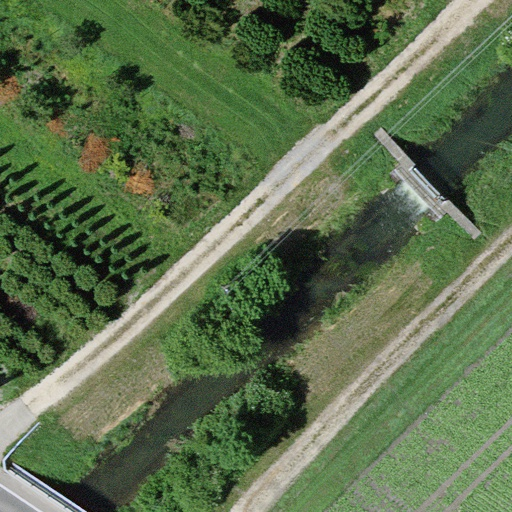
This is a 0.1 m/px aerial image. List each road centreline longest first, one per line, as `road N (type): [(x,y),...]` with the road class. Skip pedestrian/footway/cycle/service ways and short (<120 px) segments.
road 1 (track): [(0,444),(482,0)]
road 2 (track): [(252,511),(411,312),(511,222)]
